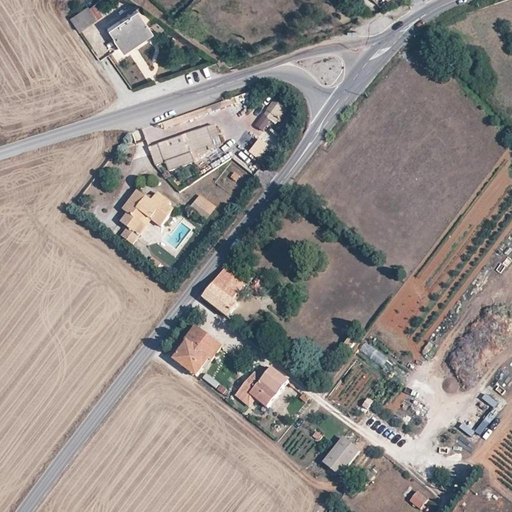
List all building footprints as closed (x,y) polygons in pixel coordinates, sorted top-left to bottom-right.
[(98,22),(89,6),(70,17),(80,33),(98,22)] [(152,34),(136,11),(108,30),(124,53),(152,34)] [(290,108),(275,97),(254,126),(263,133),(272,120),(278,124),(290,108)] [(216,127),(150,148),(156,163),(221,142),(216,127)] [(259,137),(249,151),(261,160),(271,146),(259,137)] [(241,177),(235,173),(230,179),(236,183),(241,177)] [(120,237),(132,246),(139,238),(134,234),(147,218),(152,222),(160,228),(173,211),(168,208),(171,204),(157,193),(150,202),(137,192),(121,211),(126,215),(119,223),(126,229),(120,237)] [(197,198),(214,211),(216,208),(199,195),(197,198)] [(192,204),(209,217),(214,211),(197,198),(192,204)] [(134,234),(139,238),(152,222),(147,218),(134,234)] [(203,300),(227,318),(238,305),(233,302),(245,286),(225,271),(203,300)] [(173,361),(197,379),(210,361),(212,362),(223,349),(194,327),(184,340),(187,343),(173,361)] [(344,346),(350,350),(357,342),(352,337),(344,346)] [(388,373),(395,364),(367,342),(360,350),(388,373)] [(268,408),(289,381),(271,369),(262,381),(254,376),(237,398),(251,408),(257,400),(268,408)] [(311,398),(305,395),(301,400),(307,404),(311,398)] [(324,437),(317,432),(313,438),(320,443),(324,437)] [(343,474),(356,458),(361,452),(345,438),(327,461),(343,474)] [(410,503),(420,511),(428,502),(418,494),(410,503)]
